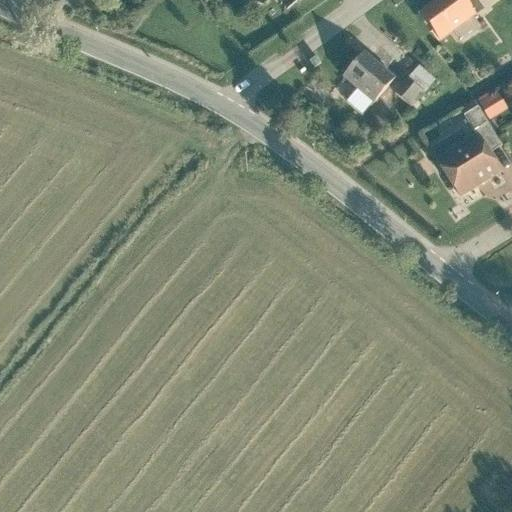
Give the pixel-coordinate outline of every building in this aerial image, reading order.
[(465,0),(440,0),(418,16),(440,45),(478,17),(465,0)] [(395,80),(365,55),(342,81),(372,106),(395,80)] [(414,108),(439,80),(422,64),(397,92),(414,108)] [(480,99),(491,120),(510,110),(500,89),(480,99)] [(466,115),(476,131),(491,121),(481,106),(466,115)] [(480,139),(438,165),(462,202),(503,177),(480,139)]
